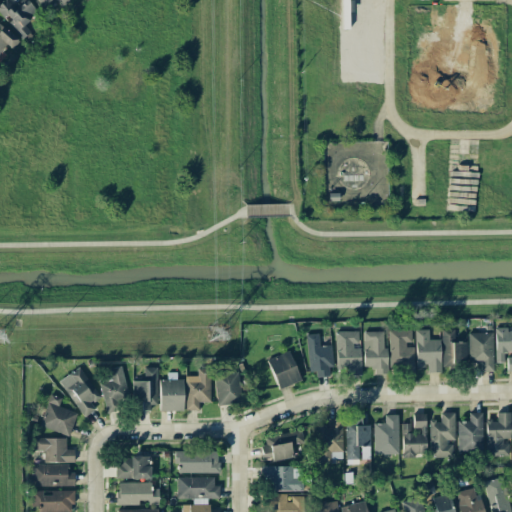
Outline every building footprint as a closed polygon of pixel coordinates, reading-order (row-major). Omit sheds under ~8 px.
[(0,13),(21,39),(30,32),(23,24),(37,12),(26,0),(14,10),(5,0),(4,0),(0,3),(0,13)] [(19,40),(0,24),(0,56),(8,47),(11,50),(19,40)] [(511,330),(507,331),(507,327),(494,328),(494,362),(503,362),(503,355),(506,354),(506,371),(511,371),(511,330)] [(440,372),(439,339),(427,340),(427,329),(414,330),(415,366),(427,366),(427,373),(440,372)] [(452,329),(441,329),(441,365),(466,365),(466,342),(452,342),(452,329)] [(410,330),(388,330),(389,373),(413,373),(412,344),(411,344),(410,330)] [(359,331),(335,332),(336,367),(347,366),(347,375),(360,374),(359,331)] [(363,366),(373,366),(373,374),(387,374),(386,347),(383,347),(383,331),(362,332),(363,366)] [(493,372),(492,332),(467,333),(468,362),(480,362),(480,372),(493,372)] [(308,371),(315,371),(315,377),(329,376),(328,368),(332,368),(331,345),(319,346),(318,333),(306,334),(308,371)] [(277,389),(300,381),(289,351),(266,359),(277,389)] [(105,411),(129,406),(121,366),(107,369),(110,381),(99,383),(105,411)] [(101,397),(78,367),(67,376),(71,382),(63,389),(84,417),(95,408),(91,404),(101,397)] [(132,400),(141,400),(141,408),(156,408),(156,367),(143,367),(144,380),(131,380),(132,400)] [(196,376),(185,376),(184,410),(198,410),(198,402),(209,402),(210,369),(197,368),(196,376)] [(239,369),(214,370),(216,405),(241,404),(239,369)] [(182,379),(158,380),(159,411),(183,410),(182,379)] [(68,436),(76,413),(58,406),(61,398),(50,394),(39,425),(68,436)] [(457,421),(457,452),(482,452),(482,412),(469,413),(469,421),(457,421)] [(509,412),(496,413),(496,420),(485,420),(486,456),(510,456),(509,412)] [(428,421),(429,458),(452,457),(452,442),(454,442),(454,413),(440,413),(440,421),(428,421)] [(398,454),(397,414),(384,415),(384,423),(372,423),(373,455),(398,454)] [(413,428),(420,429),(420,433),(410,433),(410,423),(402,423),(402,456),(425,456),(425,414),(413,414),(413,428)] [(318,426),(317,461),(340,461),(341,419),(328,419),(328,426),(318,426)] [(369,425),(344,426),(345,460),(359,459),(369,459),(369,425)] [(302,448),(301,433),(261,435),(262,458),(270,458),(270,459),(297,458),(297,448),(302,448)] [(65,438),(32,438),(32,451),(43,451),(43,463),(73,462),(73,450),(66,450),(65,438)] [(176,473),(216,472),(216,451),(175,451),(176,473)] [(115,478),(148,479),(148,457),(115,456),(115,478)] [(30,485),(73,486),(73,473),(65,473),(65,464),(30,464),(30,485)] [(302,491),(302,478),(292,478),(292,466),(260,466),(260,479),(268,479),(268,491),(302,491)] [(213,477),(176,477),(177,499),(218,499),(218,485),(213,485),(213,477)] [(484,481),(490,511),(509,511),(502,477),(484,481)] [(150,482),(116,483),(117,504),(146,503),(146,505),(158,504),(158,488),(150,489),(150,482)] [(458,511),(481,511),(476,487),(454,492),(458,511)] [(38,511),(59,511),(73,511),(73,491),(34,490),(34,499),(38,500),(38,511)] [(287,494),(262,494),(262,507),(268,507),(268,511),(305,511),(306,495),(288,496),(287,494)] [(452,511),(449,494),(429,498),(431,511),(452,511)] [(424,511),(422,498),(402,501),(403,511),(424,511)] [(338,511),(337,501),(318,503),(318,511),(338,511)] [(366,511),(365,501),(341,506),(342,511),(366,511)]
